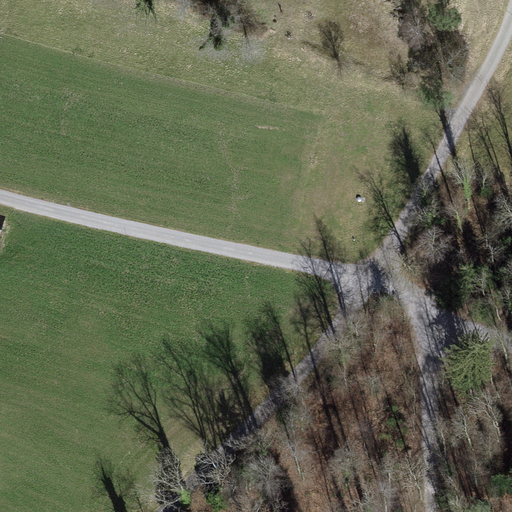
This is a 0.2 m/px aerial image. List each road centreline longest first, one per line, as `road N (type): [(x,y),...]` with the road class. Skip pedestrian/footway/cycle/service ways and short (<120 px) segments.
road 1 (track): [(0,196),(370,279)]
road 2 (track): [(166,511),(318,349),(370,279)]
road 3 (track): [(511,20),(370,279)]
road 4 (track): [(431,314),(432,511)]
